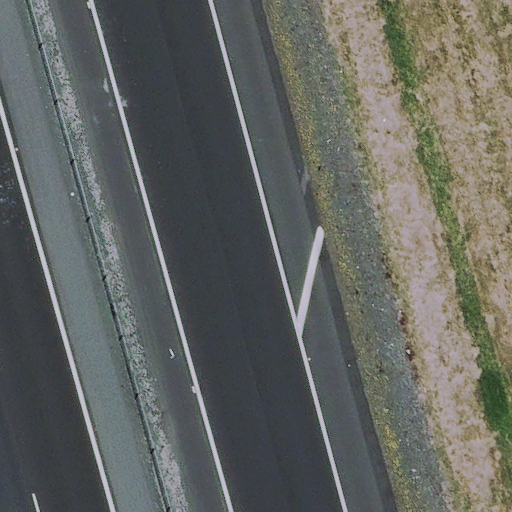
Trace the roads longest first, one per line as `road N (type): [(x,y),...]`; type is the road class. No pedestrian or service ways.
road 1 (motorway): [(156,0),(295,511)]
road 2 (motorway): [(34,511),(0,387)]
